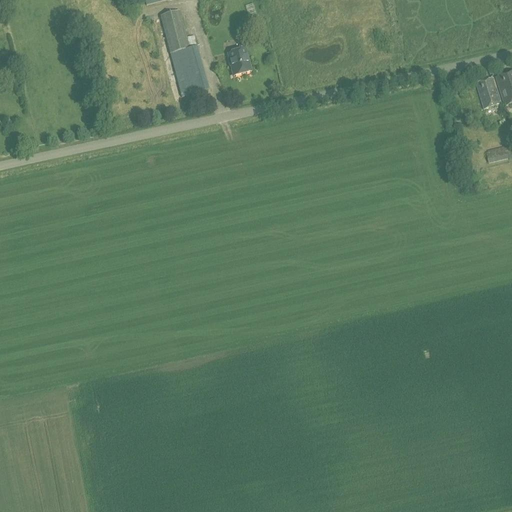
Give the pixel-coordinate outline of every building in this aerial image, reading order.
[(160,17),(181,98),(209,90),(197,48),(194,37),(187,38),(179,11),(160,17)] [(228,55),(234,77),(251,73),(245,50),(228,55)] [(511,73),(496,79),(505,107),(511,104),(511,73)] [(476,85),(484,111),(502,106),(494,79),(476,85)] [(511,147),(487,154),(489,165),(511,159),(511,147)]
